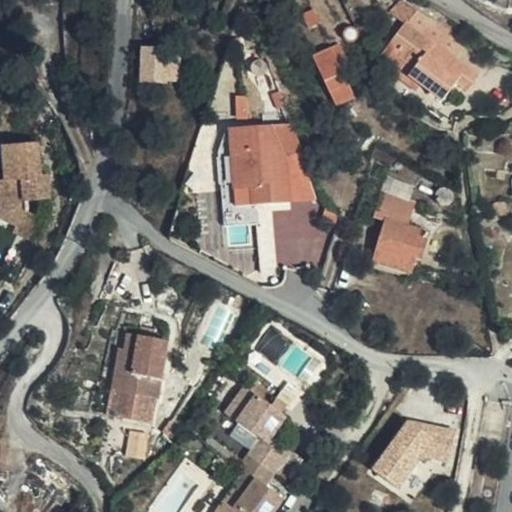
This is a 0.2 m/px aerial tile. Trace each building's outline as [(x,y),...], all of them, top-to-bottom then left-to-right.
[(452,27),(447,29),(439,35),(467,79),(479,72),(455,33),(452,27)] [(467,79),(439,35),(437,33),(414,45),(422,57),(414,61),(426,78),(416,84),(439,122),(463,107),(471,118),(486,109),(467,79)] [(150,79),(169,77),(167,45),(149,46),(150,79)] [(335,97),(354,87),(339,57),(321,66),(335,97)] [(354,87),(335,97),(341,109),(360,100),(354,87)] [(27,136),(0,140),(0,217),(15,225),(23,207),(34,212),(32,197),(44,195),(42,180),(34,181),(33,172),(27,136)] [(241,156),(244,191),(296,184),(291,151),(241,156)] [(234,192),(244,191),(241,156),(231,157),(234,192)] [(40,170),(33,172),(34,181),(42,180),(40,170)] [(388,192),(385,212),(415,216),(418,197),(388,192)] [(34,212),(23,207),(15,225),(13,231),(28,237),(37,214),(34,212)] [(501,226),(511,225),(511,214),(501,213),(501,226)] [(401,217),(398,232),(394,261),(431,266),(432,254),(439,255),(443,224),(401,217)] [(127,335),(124,352),(127,354),(120,393),(155,399),(158,399),(168,343),(127,335)] [(291,338),(277,357),(298,372),(312,353),(291,338)] [(127,354),(124,352),(119,352),(111,391),(120,393),(127,354)] [(247,388),(261,398),(268,389),(253,378),(247,388)] [(286,416),(281,413),(271,405),(261,398),(247,388),(244,386),(225,414),(258,439),(238,468),(243,471),(231,488),(242,496),(231,511),(275,511),(284,498),(268,485),(292,450),(274,436),(286,416)] [(120,393),(111,391),(105,418),(150,426),(155,399),(120,393)] [(271,405),(281,413),(287,405),(276,398),(271,405)] [(451,462),(459,428),(396,413),(380,483),(423,494),(432,458),(451,462)] [(215,511),(231,511),(242,496),(231,488),(215,511)]
